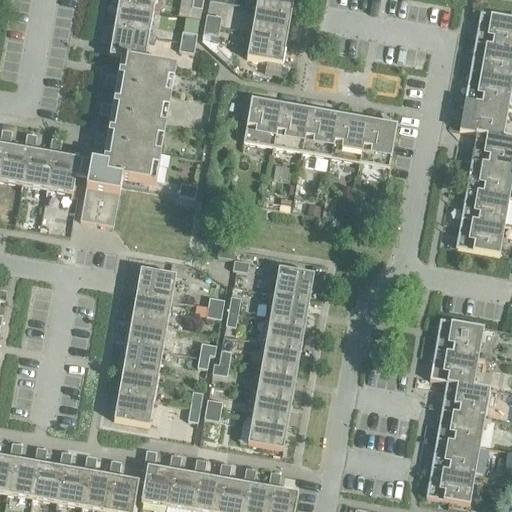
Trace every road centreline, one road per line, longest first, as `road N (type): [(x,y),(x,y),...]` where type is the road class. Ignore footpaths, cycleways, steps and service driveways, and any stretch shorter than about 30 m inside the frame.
road 1 (residential): [(395,272),(405,257),(440,40),(357,24)]
road 2 (residential): [(64,272),(42,422)]
road 3 (residential): [(340,401),(357,325),(395,272)]
road 4 (residential): [(45,0),(24,106),(0,102)]
